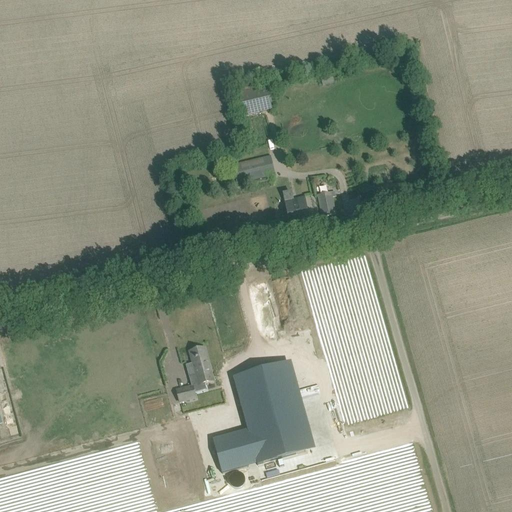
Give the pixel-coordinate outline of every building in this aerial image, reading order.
[(244,117),(271,111),(265,83),(239,89),(244,117)] [(238,185),(275,176),(270,157),(233,166),(238,185)] [(293,200),(291,193),(284,195),(289,215),(291,225),(309,222),(307,212),(304,197),(297,199),(293,200)] [(322,218),(336,214),(331,194),(317,197),(322,218)] [(190,378),(196,376),(199,386),(214,382),(205,348),(190,352),(193,364),(186,366),(190,378)] [(292,358),(230,373),(243,423),(208,432),(219,477),(317,452),(292,358)] [(180,403),(196,399),(193,387),(177,391),(180,403)] [(208,400),(185,406),(188,418),(211,411),(208,400)]
